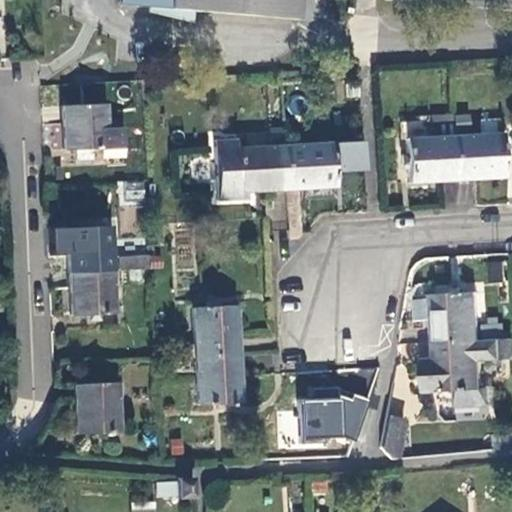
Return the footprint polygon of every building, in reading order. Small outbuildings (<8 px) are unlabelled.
[(296,0),(119,0),(119,3),(294,19),(296,0)] [(358,75),(357,66),(328,69),(328,76),(358,75)] [(328,76),(328,69),(313,69),(314,82),(328,81),(328,76)] [(106,148),(104,128),(103,104),(61,106),(63,150),(75,149),(90,148),(106,148)] [(462,115),(454,116),(455,130),(462,130),(462,115)] [(119,127),(104,128),(106,148),(120,146),(119,127)] [(453,137),(456,180),(486,179),(504,178),(502,135),(453,137)] [(441,181),(456,180),(453,137),(405,139),(407,182),(441,181)] [(273,189),(287,189),(285,146),(238,149),(238,139),(214,140),(217,200),(241,199),(241,191),(247,191),(273,189)] [(285,146),(287,189),(313,187),(334,186),(334,171),(363,169),(362,141),(285,146)] [(91,159),(90,148),(75,149),(76,160),(91,159)] [(119,181),(119,203),(144,204),(144,181),(119,181)] [(68,272),(112,271),(109,228),(65,229),(68,272)] [(148,258),(148,248),(131,248),(131,258),(148,258)] [(159,257),(148,258),(149,267),(159,267),(159,257)] [(149,267),(148,258),(131,258),(118,259),(119,268),(149,267)] [(114,313),(112,271),(68,272),(69,315),(114,313)] [(436,344),(480,341),(477,292),(416,295),(417,307),(418,320),(435,320),(436,344)] [(195,357),(237,354),(235,332),(234,306),(191,308),(194,346),(195,357)] [(503,360),(502,340),(480,341),(436,344),(437,360),(425,361),(426,376),(427,393),(458,391),(458,393),(458,397),(458,406),(490,405),(489,390),(485,390),(483,390),(481,361),(503,360)] [(183,358),(195,357),(194,346),(182,347),(183,358)] [(238,376),(237,354),(195,357),(195,372),(197,405),(239,402),(238,376)] [(195,372),(195,357),(183,358),(171,358),(172,374),(195,372)] [(116,383),(73,385),(75,434),(118,432),(116,383)] [(355,441),(369,400),(342,389),(312,389),(312,403),(303,404),(304,438),(344,436),(355,441)] [(401,426),(383,423),(382,427),(378,449),(393,457),(395,457),(401,426)] [(177,497),(193,496),(192,478),(176,480),(176,482),(177,495),(177,497)] [(155,497),(177,495),(176,482),(154,483),(155,497)]
